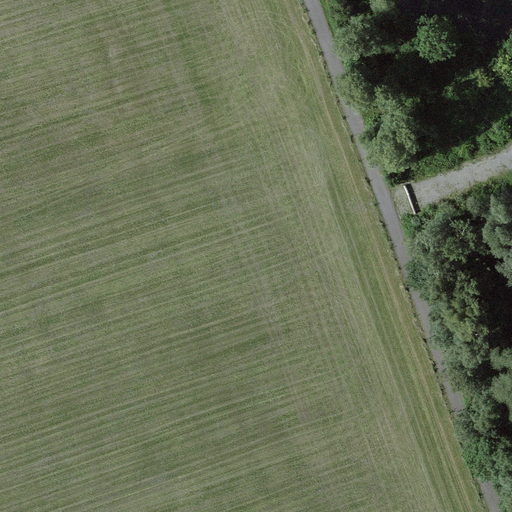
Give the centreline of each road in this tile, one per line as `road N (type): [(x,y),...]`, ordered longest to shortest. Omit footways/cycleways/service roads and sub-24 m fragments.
road 1 (unclassified): [(320,0),(504,511)]
road 2 (track): [(392,201),(511,152)]
